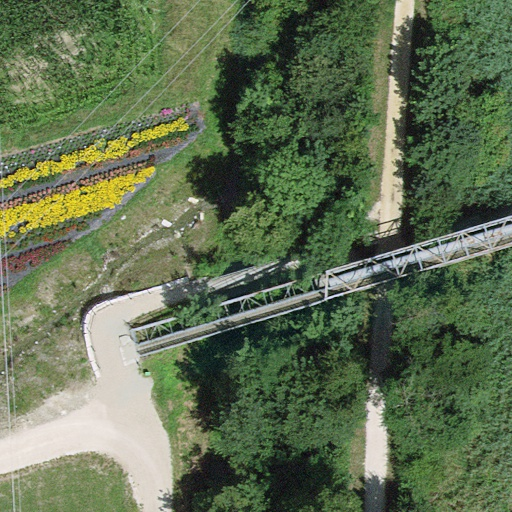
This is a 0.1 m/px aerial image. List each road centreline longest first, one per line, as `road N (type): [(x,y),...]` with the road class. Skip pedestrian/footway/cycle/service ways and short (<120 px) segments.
road 1 (track): [(401,0),(368,511)]
road 2 (track): [(0,456),(126,416),(153,458),(158,511)]
